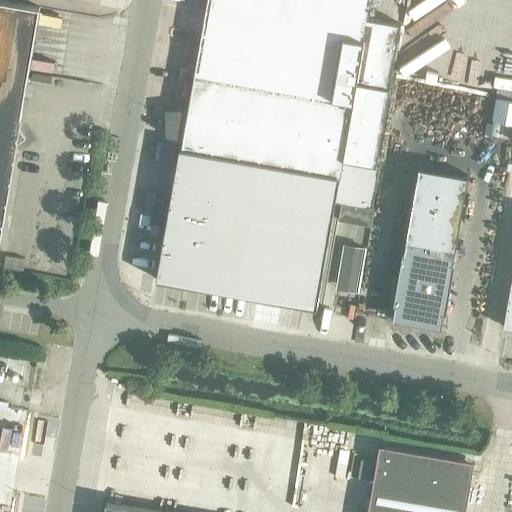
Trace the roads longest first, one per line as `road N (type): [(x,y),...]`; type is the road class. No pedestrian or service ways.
road 1 (unclassified): [(511,388),(91,315)]
road 2 (unclassified): [(91,315),(146,0)]
road 3 (unclassified): [(58,511),(91,315)]
